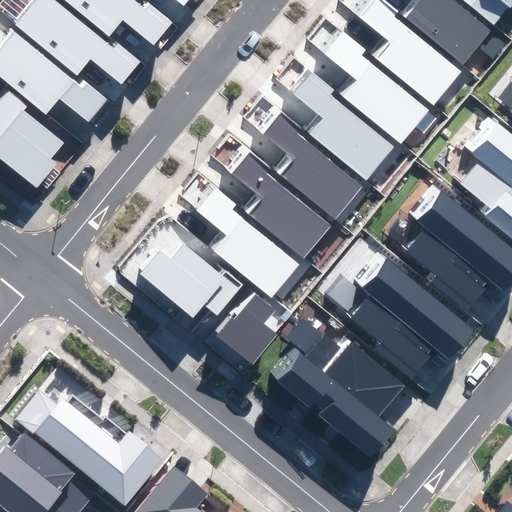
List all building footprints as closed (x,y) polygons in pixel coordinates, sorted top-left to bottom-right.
[(121,84),(140,61),(117,42),(113,48),(54,0),(40,0),(18,27),(78,76),(92,60),(121,84)] [(153,44),(172,22),(149,3),(145,8),(134,0),(65,0),(110,36),(124,20),(153,44)] [(377,58),(432,102),(458,69),(394,17),(398,13),(381,0),(373,0),(360,17),(390,42),(377,58)] [(408,18),(463,63),(490,30),(452,0),(417,0),(421,3),(408,18)] [(511,0),(464,0),(493,24),(507,6),(510,8),(511,5),(511,0)] [(89,122),(108,100),(85,81),(80,86),(13,32),(0,47),(0,76),(46,114),(59,98),(89,122)] [(345,95),(399,140),(426,107),(362,55),(365,51),(344,34),(327,55),(357,80),(345,95)] [(313,135),(368,179),(394,147),(330,94),(333,90),(313,74),(295,95),(326,119),(313,135)] [(29,106),(10,91),(0,103),(0,157),(38,188),(57,165),(49,159),(63,142),(25,111),(29,106)] [(279,174),(334,219),(361,186),(296,134),(300,130),(279,113),(262,134),(292,159),(279,174)] [(484,215),(511,237),(511,136),(495,123),(471,153),(479,160),(460,183),(490,208),(484,215)] [(249,214),(303,259),(330,226),(266,174),(269,170),(249,153),(231,174),(262,199),(249,214)] [(214,250),(272,297),(299,264),(232,209),(236,205),(215,187),(196,210),(226,235),(214,250)] [(431,282),(467,312),(491,283),(504,294),(511,284),(511,247),(443,191),(418,221),(427,228),(408,251),(437,275),(431,282)] [(204,304),(218,315),(243,283),(225,270),(221,276),(182,245),(169,261),(158,252),(140,275),(194,317),(204,304)] [(376,349),(412,379),(435,350),(449,361),(475,330),(387,258),(362,288),(371,295),(352,318),(382,342),(376,349)] [(217,335),(253,365),(278,335),(264,324),(275,310),(256,294),(235,319),(232,317),(217,335)] [(319,414),(370,458),(395,429),(380,416),(405,386),(348,338),(339,348),(303,318),(285,339),(300,352),(277,379),(310,407),(314,403),(323,410),(319,414)] [(42,391),(19,420),(125,506),(163,459),(129,431),(119,443),(64,399),(59,405),(42,391)] [(79,511),(95,494),(23,434),(11,448),(7,445),(0,452),(0,503),(10,511),(79,511)] [(135,511),(136,511),(204,511),(198,507),(208,495),(175,466),(135,511)] [(499,511),(511,511),(511,506),(507,502),(499,511)]
